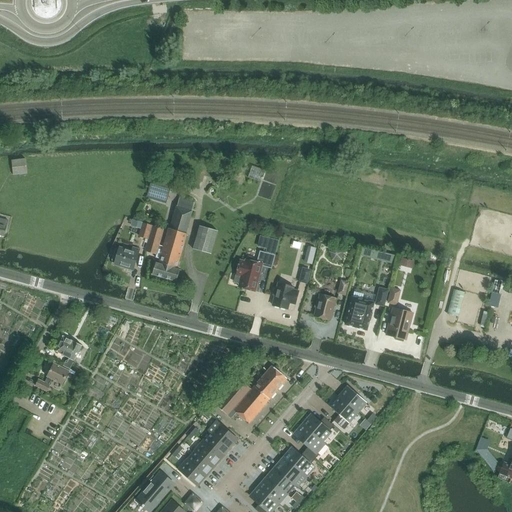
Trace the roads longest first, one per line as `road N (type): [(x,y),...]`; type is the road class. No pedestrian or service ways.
road 1 (residential): [(511,412),(0,272)]
road 2 (unknown): [(270,25),(401,16),(478,21),(493,33),(493,76)]
road 3 (secondary): [(0,20),(44,43),(101,11),(156,0)]
